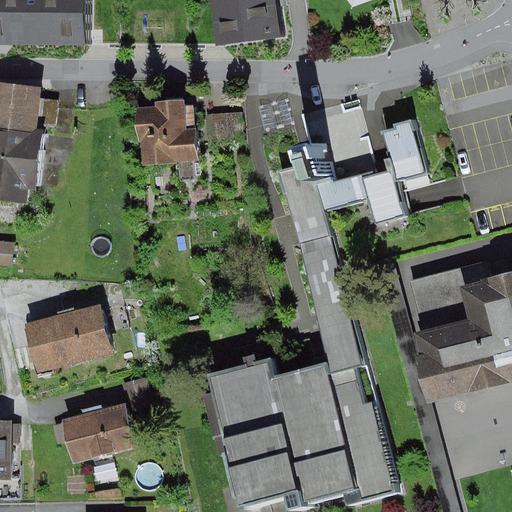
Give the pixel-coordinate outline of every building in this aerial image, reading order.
[(94,0),(0,0),(0,48),(94,50),(94,45),(94,0)] [(289,38),(283,0),(214,0),(219,46),(289,38)] [(43,88),(0,83),(0,124),(39,129),(43,88)] [(350,509),(402,494),(328,211),(370,200),(377,222),(408,213),(401,180),(428,173),(416,127),(385,136),(394,170),(379,174),(360,102),(302,117),(310,150),(297,153),(301,167),(280,174),(330,363),(277,376),(273,359),(211,376),(245,511),(257,511),(291,503),(293,511),(296,511),(347,498),(350,509)] [(196,108),(140,111),(142,164),(198,161),(196,108)] [(0,200),(38,205),(47,130),(0,125),(0,200)] [(16,243),(0,241),(0,265),(14,267),(16,243)] [(409,337),(427,405),(432,404),(432,403),(511,382),(511,274),(492,279),(488,261),(411,281),(421,318),(425,333),(409,337)] [(460,511),(432,404),(427,405),(409,337),(414,336),(396,269),(389,271),(451,511),(460,511)] [(103,305),(26,325),(39,374),(115,354),(103,305)] [(153,378),(130,383),(135,408),(159,403),(153,378)] [(131,401),(63,418),(75,468),(143,451),(131,401)] [(15,421),(0,421),(0,483),(15,483),(15,421)]
